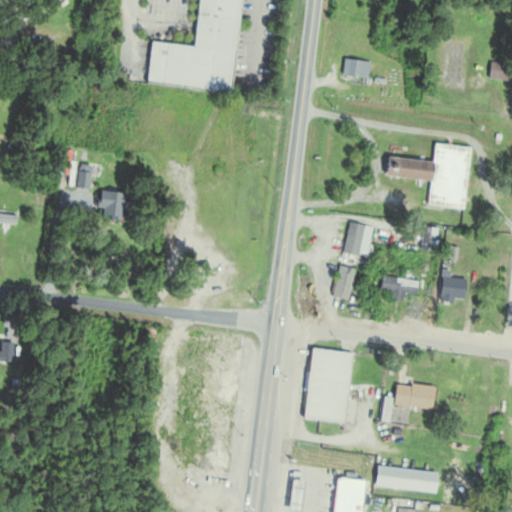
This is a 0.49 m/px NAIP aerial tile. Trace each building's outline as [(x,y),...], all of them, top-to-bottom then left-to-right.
[(149,40),(144,82),(227,92),(237,0),(197,0),(192,45),(149,40)] [(343,57),(341,73),(366,77),(368,61),(343,57)] [(490,61),(488,76),(508,79),(510,63),(490,61)] [(431,161),(429,179),(427,204),(462,208),(469,146),(433,143),(431,161)] [(386,156),(384,174),(429,179),(431,161),(386,156)] [(92,216),(115,223),(122,199),(99,192),(92,216)] [(0,227),(13,227),(13,215),(0,215),(0,227)] [(348,220),(342,251),(357,254),(363,223),(348,220)] [(419,248),(434,249),(437,226),(422,225),(419,248)] [(338,264),(331,294),(346,297),(353,268),(338,264)] [(381,274),(379,288),(390,290),(389,296),(401,298),(402,292),(414,294),(416,280),(381,274)] [(439,275),(437,295),(464,297),(466,278),(439,275)] [(156,344),(157,330),(146,330),(145,344),(156,344)] [(204,412),(198,466),(226,469),(239,340),(191,334),(185,384),(194,385),(191,411),(204,412)] [(9,342),(0,341),(0,362),(8,363),(9,342)] [(310,347),(302,416),(342,421),(351,352),(310,347)] [(395,384),(392,403),(430,408),(433,385),(410,382),(410,386),(395,384)] [(377,464),(374,484),(434,491),(436,471),(377,464)] [(338,477),(334,511),(359,511),(363,480),(338,477)] [(290,479),(286,509),(297,511),(301,480),(290,479)]
